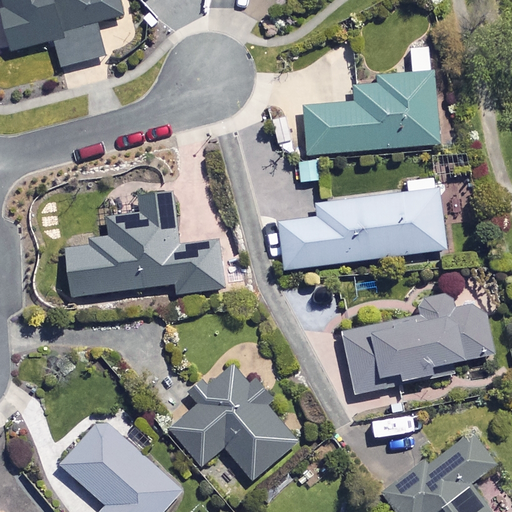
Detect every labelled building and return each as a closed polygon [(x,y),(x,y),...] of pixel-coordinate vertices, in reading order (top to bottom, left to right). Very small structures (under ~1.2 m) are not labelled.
[(0,0),(0,14),(9,55),(56,45),(61,67),(107,56),(100,25),(118,21),(113,0),(0,0)] [(438,145),(430,46),(409,48),(411,75),(352,80),(354,105),(303,109),(307,157),(438,145)] [(444,251),(435,180),(405,183),(407,194),(317,206),(318,220),(279,225),(285,272),(444,251)] [(181,247),(174,194),(136,199),(139,216),(119,219),(121,236),(64,244),(71,300),(173,286),(175,297),(223,290),(217,243),(181,247)] [(397,387),(395,381),(433,374),(431,366),(492,354),(482,304),(452,310),(448,292),(419,298),(422,316),(341,331),(353,395),(397,387)] [(296,443),(235,364),(197,393),(203,401),(168,428),(198,467),(223,448),(248,480),(296,443)] [(161,511),(180,491),(100,420),(60,466),(106,507),(101,511),(161,511)] [(498,465),(470,428),(382,494),(395,511),(490,511),(470,485),(498,465)]
